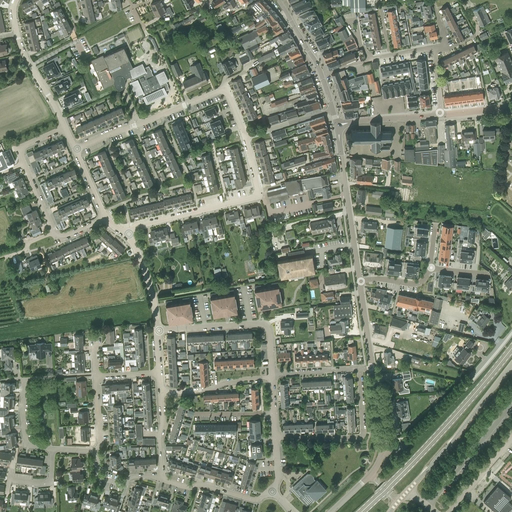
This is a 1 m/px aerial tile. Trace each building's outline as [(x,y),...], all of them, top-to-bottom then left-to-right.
[(36,4),(33,0),(29,0),(27,1),(31,9),(37,6),(36,4)] [(83,9),(92,7),(90,0),(89,0),(81,2),(83,9)] [(153,10),(164,6),(160,0),(159,0),(151,4),(153,10)] [(189,1),(188,0),(182,0),(184,3),(185,2),(187,8),(193,5),(191,0),(189,1)] [(232,0),(231,0),(223,5),(226,10),(230,7),(231,9),(236,6),(232,0)] [(249,10),(253,7),(257,12),(260,9),(267,3),(263,0),(258,0),(247,7),(249,10)] [(306,3),(305,0),(300,0),(291,4),(293,8),(305,3),(305,4),(306,3)] [(332,6),(341,6),(340,0),(331,0),(332,4),(330,4),(329,6),(327,6),(327,9),(332,8),(332,6)] [(340,0),(341,6),(351,6),(351,12),(365,11),(364,0),(340,0)] [(25,12),(31,9),(27,1),(21,4),(25,12)] [(305,3),(293,8),(296,14),(312,7),(309,1),(306,3),(305,4),(305,3)] [(258,18),(262,15),(271,8),(267,3),(260,9),(262,11),(257,16),(258,18)] [(397,10),(396,5),(387,7),(389,17),(395,16),(394,10),(397,10)] [(164,6),(153,10),(156,16),(165,12),(166,15),(169,14),(172,12),(169,7),(165,9),(164,6)] [(447,6),(441,9),(444,15),(450,12),(452,11),(454,10),(453,8),(451,9),(449,10),(447,6)] [(483,6),(473,11),(480,26),(490,22),(483,6)] [(61,7),(50,13),(52,16),(54,14),(56,17),(64,13),(61,7)] [(84,16),(93,14),(92,7),(83,9),(84,16)] [(262,15),(258,18),(261,21),(274,11),(271,8),(262,15)] [(431,10),(421,12),(421,15),(424,15),(425,18),(426,17),(427,20),(428,20),(432,19),(432,16),(431,10)] [(256,25),(254,26),(256,29),(257,28),(264,24),(263,23),(266,21),(268,23),(279,17),(278,16),(274,11),(261,21),(256,25)] [(321,27),(323,26),(314,11),(309,11),(299,16),(309,31),(310,30),(314,39),(324,34),(324,33),(321,27)] [(368,17),(364,18),(364,20),(376,18),(374,12),(368,13),(368,17)] [(453,17),(450,12),(444,15),(446,20),(453,17)] [(57,20),(59,23),(66,19),(64,13),(56,17),(54,18),(55,21),(57,20)] [(86,23),(95,21),(93,14),(84,16),(86,23)] [(174,31),(180,28),(191,23),(191,22),(196,20),(193,15),(188,17),(189,19),(178,24),(178,23),(172,26),(174,31)] [(338,26),(345,23),(341,15),(335,19),(338,26)] [(455,22),(453,17),(446,20),(449,25),(455,22)] [(273,28),(283,23),(279,18),(270,23),(273,28)] [(457,25),(464,21),(463,18),(460,20),(455,22),(449,25),(452,31),(458,27),(457,25)] [(66,19),(59,23),(56,24),(59,30),(62,29),(69,25),(66,19)] [(418,21),(419,26),(411,28),(412,35),(414,43),(423,41),(422,35),(425,34),(423,26),(422,20),(418,21)] [(26,30),(35,28),(33,21),(25,23),(26,26),(25,26),(26,30)] [(272,28),(276,34),(287,28),(283,23),(273,28),(272,28)] [(434,24),(424,26),(425,32),(429,31),(430,39),(437,38),(436,31),(435,31),(434,24)] [(62,29),(65,34),(63,35),(65,38),(70,35),(69,32),(72,31),(69,25),(62,29)] [(239,25),(231,30),(233,33),(241,29),(239,25)] [(239,37),(245,49),(262,41),(259,36),(269,31),(266,25),(261,28),(256,30),(239,37)] [(463,32),(466,31),(468,29),(467,27),(460,31),(458,27),(452,31),(455,36),(463,32)] [(27,33),(28,37),(36,35),(35,28),(26,30),(27,33)] [(345,28),(344,28),(337,31),(341,39),(349,35),(345,28)] [(271,40),(259,46),(262,51),(276,44),(275,41),(278,40),(278,39),(279,38),(283,44),(293,39),(288,31),(271,40)] [(464,39),(462,35),(464,34),(463,32),(455,36),(457,42),(464,39)] [(486,32),(479,35),(481,40),(488,37),(486,32)] [(316,42),(328,36),(327,34),(324,35),(324,34),(314,39),(316,42)] [(29,40),(28,40),(29,44),(30,44),(38,42),(36,35),(28,37),(29,40)] [(334,41),(331,35),(328,36),(316,42),(319,48),(325,45),(326,45),(334,41)] [(354,38),(346,41),(349,50),(350,50),(357,47),(354,38)] [(288,52),(298,48),(293,39),(277,48),(278,48),(272,51),(273,52),(258,58),(260,64),(280,55),(281,56),(288,52)] [(30,47),(31,51),(39,49),(38,42),(30,44),(30,47)] [(0,54),(7,53),(7,51),(9,51),(10,50),(9,48),(8,47),(7,48),(6,44),(1,45),(1,46),(0,46),(0,54)] [(468,48),(473,58),(475,57),(473,53),(476,51),(473,45),(468,48)] [(125,79),(129,77),(126,71),(133,68),(129,60),(130,60),(124,47),(104,56),(103,55),(91,60),(104,88),(114,84),(114,85),(115,86),(115,87),(116,87),(117,88),(118,89),(119,89),(120,89),(121,89),(122,89),(123,88),(124,87),(125,87),(125,86),(126,85),(126,84),(126,83),(126,82),(126,81),(125,80),(125,79)] [(288,52),(289,56),(285,58),(286,61),(301,55),(298,48),(288,52)] [(337,50),(323,55),(325,60),(336,56),(339,55),(338,54),(342,53),(343,53),(343,52),(342,48),(337,50)] [(470,59),(473,58),(468,48),(462,51),(465,57),(468,55),(470,59)] [(361,61),(366,59),(362,49),(357,51),(359,56),(361,61)] [(329,69),(356,58),(359,56),(357,51),(352,53),(344,56),(343,57),(326,63),(329,69)] [(462,58),(465,57),(462,51),(457,53),(462,64),(464,62),(462,58)] [(503,78),(511,73),(511,62),(507,52),(494,57),(503,78)] [(336,56),(325,60),(326,63),(343,57),(344,56),(343,53),(342,53),(338,54),(339,55),(336,56)] [(460,65),(462,64),(457,53),(452,56),(455,62),(458,61),(460,65)] [(247,55),(239,58),(242,64),(249,61),(247,55)] [(286,61),(289,68),(304,61),(301,55),(286,61)] [(48,64),(43,67),(45,70),(46,71),(57,65),(55,61),(58,59),(57,56),(52,59),(47,62),(48,64)] [(452,64),(455,62),(452,56),(446,59),(451,69),(454,68),(452,64)] [(449,70),(451,69),(446,59),(441,61),(444,67),(447,66),(449,70)] [(228,61),(222,64),(227,75),(233,71),(233,70),(236,69),(235,66),(232,60),(229,62),(228,61)] [(408,62),(401,63),(402,73),(409,72),(409,67),(408,62)] [(176,63),(171,65),(174,74),(180,71),(176,63)] [(196,76),(183,82),(187,91),(208,81),(204,73),(203,73),(199,63),(192,66),(196,76)] [(402,73),(401,63),(394,65),(396,74),(402,73)] [(142,64),(133,68),(126,71),(129,77),(132,82),(130,83),(136,96),(138,95),(140,100),(143,99),(143,98),(143,97),(147,105),(168,95),(166,91),(170,89),(166,82),(168,81),(164,71),(153,76),(149,66),(144,68),(142,64)] [(294,76),(308,70),(305,64),(292,70),(293,73),(290,74),(291,76),(291,75),(294,74),(294,76)] [(57,65),(46,71),(48,74),(47,74),(49,78),(54,75),(55,78),(61,75),(59,72),(60,71),(57,65)] [(396,74),(394,65),(387,66),(389,76),(396,74)] [(389,76),(387,66),(380,67),(382,77),(389,76)] [(294,74),(291,75),(293,81),(297,79),(297,80),(310,74),(308,70),(294,76),(294,74)] [(334,81),(338,90),(350,87),(353,86),(368,82),(367,74),(363,75),(347,80),(344,70),(338,72),(340,79),(334,81)] [(291,76),(290,74),(289,72),(280,76),(281,78),(279,79),(280,81),(291,76)] [(331,74),(334,81),(340,79),(338,72),(331,74)] [(265,73),(252,78),(256,89),(270,84),(265,73)] [(511,73),(503,78),(505,83),(511,79),(511,73)] [(72,83),(71,80),(69,75),(57,81),(59,84),(55,86),(56,89),(57,88),(58,92),(66,88),(66,89),(68,88),(70,87),(69,84),(72,83)] [(303,85),(313,82),(311,77),(297,83),(299,87),(303,85)] [(240,79),(232,82),(234,85),(233,85),(235,89),(235,88),(243,85),(240,79)] [(499,96),(497,86),(499,86),(498,79),(494,80),(495,83),(492,84),(493,87),(487,89),(489,98),(495,97),(499,96)] [(300,92),(315,87),(313,82),(303,85),(299,87),(300,92)] [(414,83),(412,83),(414,94),(421,93),(421,91),(416,91),(414,83)] [(389,97),(387,86),(387,84),(383,85),(383,86),(381,87),(383,98),(389,97)] [(237,92),(236,92),(237,95),(239,94),(245,91),(243,85),(235,88),(237,92)] [(350,87),(338,90),(341,99),(350,98),(352,98),(351,91),(356,90),(355,86),(350,87)] [(307,94),(316,91),(315,87),(300,92),(301,93),(300,93),(300,95),(301,97),(306,96),(305,95),(307,94)] [(246,91),(245,91),(239,94),(240,98),(241,101),(242,101),(249,98),(246,91)] [(320,102),(318,97),(317,92),(307,95),(306,96),(301,97),(300,97),(301,100),(306,98),(307,100),(299,103),(296,104),(297,104),(298,108),(303,106),(310,104),(320,102)] [(72,106),(83,101),(81,98),(78,99),(75,93),(64,98),(65,101),(65,102),(66,105),(70,103),(72,106)] [(268,95),(268,96),(264,97),(266,102),(270,101),(269,98),(274,97),(272,93),(268,95)] [(431,103),(431,100),(429,100),(428,94),(419,96),(420,97),(421,104),(421,107),(430,106),(430,103),(431,103)] [(242,101),(243,104),(242,104),(244,108),(244,107),(252,104),(249,98),(242,101)] [(276,106),(288,102),(286,98),(275,102),(276,106)] [(352,110),(353,110),(356,110),(357,110),(357,109),(359,109),(357,101),(351,102),(342,104),(343,111),(344,111),(345,112),(350,111),(350,110),(351,110),(352,110)] [(313,112),(322,110),(320,102),(310,104),(313,112)] [(244,107),(246,111),(245,111),(246,114),(247,114),(255,111),(252,104),(244,107)] [(305,115),(313,112),(310,104),(298,108),(296,109),(297,114),(305,112),(305,115)] [(205,115),(202,116),(204,122),(212,118),(211,116),(218,113),(216,109),(215,109),(214,107),(204,111),(205,115)] [(120,118),(125,115),(122,108),(116,110),(120,118)] [(297,114),(296,109),(295,109),(285,112),(287,118),(297,115),(297,114)] [(114,120),(120,118),(116,110),(111,113),(114,120)] [(343,111),(345,118),(358,117),(357,113),(353,113),(353,110),(352,110),(351,110),(350,110),(350,111),(345,112),(344,111),(343,111)] [(247,114),(248,117),(249,120),(257,117),(255,111),(247,114)] [(279,121),(287,118),(285,112),(283,113),(268,117),(271,125),(280,122),(279,121)] [(108,123),(114,120),(111,113),(104,116),(108,123)] [(102,126),(108,123),(104,116),(99,118),(102,126)] [(304,122),(306,127),(325,121),(323,116),(304,122)] [(96,128),(102,126),(99,118),(93,121),(96,128)] [(172,125),(174,130),(183,126),(180,119),(172,122),(173,125),(172,125)] [(211,130),(223,125),(221,120),(220,121),(219,120),(213,122),(212,120),(204,123),(206,127),(209,126),(211,130)] [(436,120),(425,121),(426,127),(428,127),(429,142),(436,142),(435,128),(436,127),(436,120)] [(91,130),(96,128),(93,121),(88,123),(91,130)] [(313,131),(327,127),(325,121),(311,126),(306,127),(300,129),(301,132),(305,130),(312,128),(313,131)] [(352,134),(345,134),(345,141),(350,141),(350,142),(351,142),(352,142),(352,144),(353,144),(353,143),(356,143),(356,144),(357,144),(357,143),(359,143),(360,143),(363,143),(364,143),(367,142),(367,143),(368,143),(370,142),(370,143),(371,143),(371,149),(370,150),(371,150),(372,150),(380,150),(381,151),(381,150),(381,149),(389,149),(389,145),(385,145),(385,141),(391,141),(393,138),(393,134),(390,131),(380,132),(380,123),(381,123),(380,122),(379,123),(371,123),(370,122),(370,123),(371,124),(371,130),(370,130),(370,131),(367,131),(367,130),(367,131),(364,131),(364,130),(363,130),(363,131),(360,131),(360,130),(359,130),(359,131),(356,131),(356,130),(355,130),(355,131),(352,131),(352,130),(352,134)] [(85,133),(91,130),(88,123),(82,126),(85,133)] [(456,143),(457,141),(456,124),(445,125),(447,149),(443,149),(442,162),(444,162),(444,166),(445,166),(455,167),(455,157),(454,152),(454,148),(455,148),(455,147),(454,146),(455,144),(456,143)] [(224,129),(223,125),(211,130),(212,133),(209,134),(211,139),(218,136),(217,134),(224,131),(224,130),(224,129)] [(79,136),(85,133),(82,126),(76,129),(79,136)] [(185,131),(183,126),(174,130),(176,134),(185,131)] [(313,131),(302,134),(303,139),(316,135),(317,135),(328,132),(327,127),(313,131)] [(156,138),(164,135),(161,129),(154,132),(156,138)] [(491,130),(483,131),(483,138),(491,138),(492,141),(495,141),(494,137),(495,137),(495,134),(499,133),(499,129),(493,129),(493,130),(491,130)] [(178,139),(187,136),(185,131),(176,134),(178,139)] [(468,131),(469,140),(473,139),(474,156),(480,155),(479,139),(476,139),(475,131),(472,131),(471,131),(469,131),(468,131)] [(328,133),(297,141),(299,147),(300,152),(309,149),(308,145),(316,142),(317,145),(330,141),(328,133)] [(159,144),(166,140),(164,135),(156,138),(159,144)] [(189,140),(187,136),(178,139),(180,144),(189,140)] [(127,148),(135,145),(132,139),(125,142),(123,143),(125,149),(127,148)] [(429,145),(428,141),(426,141),(426,139),(420,140),(420,142),(421,147),(415,147),(414,147),(414,151),(429,150),(428,145),(429,145)] [(161,149),(169,146),(166,140),(159,144),(161,149)] [(191,145),(189,140),(180,144),(182,149),(183,148),(184,151),(192,147),(191,145)] [(56,143),(61,155),(63,154),(62,150),(65,148),(62,141),(56,143)] [(255,146),(256,150),(257,150),(265,148),(263,141),(255,143),(256,146),(255,146)] [(59,156),(61,155),(56,143),(50,146),(54,153),(57,152),(59,156)] [(130,153),(137,150),(135,145),(127,148),(130,153)] [(48,156),(54,153),(50,146),(45,148),(48,156)] [(164,155),(171,152),(169,146),(161,149),(164,155)] [(231,155),(239,153),(237,147),(229,149),(231,155)] [(404,161),(415,161),(414,151),(414,147),(404,147),(404,161)] [(42,158),(48,156),(45,148),(39,151),(42,158)] [(257,153),(258,156),(259,156),(266,154),(265,148),(257,150),(258,153),(257,153)] [(333,154),(332,149),(325,151),(316,153),(312,154),(314,160),(333,154)] [(414,151),(415,161),(415,163),(436,165),(437,149),(429,150),(414,151)] [(0,152),(0,160),(2,166),(0,166),(0,171),(7,168),(12,166),(11,163),(12,163),(13,163),(15,162),(9,150),(2,153),(2,151),(0,152)] [(132,159),(140,156),(137,150),(130,153),(132,159)] [(37,161),(42,158),(39,151),(33,153),(34,155),(28,157),(34,155),(35,157),(36,160),(36,161),(37,161)] [(100,160),(107,157),(105,151),(98,154),(100,160)] [(167,160),(174,157),(172,151),(171,152),(164,155),(167,160)] [(201,156),(203,162),(211,160),(209,154),(206,154),(206,151),(199,153),(199,156),(200,156),(201,156)] [(260,159),(261,163),(269,161),(268,154),(266,154),(259,156),(260,159)] [(136,165),(142,162),(140,156),(132,159),(135,165),(136,165)] [(103,166),(110,163),(107,157),(100,160),(103,166)] [(169,166),(177,163),(174,157),(167,160),(169,166)] [(282,169),(285,168),(306,162),(304,157),(284,163),(281,164),(282,169)] [(337,171),(334,158),(321,162),(322,167),(323,168),(329,167),(330,172),(337,171)] [(351,159),(351,165),(360,166),(363,167),(363,166),(372,167),(380,167),(380,164),(372,163),(372,159),(366,158),(365,161),(361,161),(361,159),(351,159)] [(234,167),(242,165),(240,159),(232,161),(234,167)] [(382,159),(381,169),(389,169),(390,160),(382,159)] [(138,170),(146,167),(143,161),(142,162),(136,165),(138,170)] [(263,169),(271,167),(269,161),(261,163),(262,166),(261,166),(262,170),(263,169)] [(306,174),(317,171),(316,169),(322,167),(321,162),(304,167),(306,174)] [(105,171),(112,168),(110,163),(103,166),(105,171)] [(172,172),(179,169),(177,163),(169,166),(172,172)] [(362,176),(362,175),(362,174),(363,174),(364,171),(361,171),(361,172),(360,172),(360,166),(351,165),(350,176),(357,177),(357,175),(362,176)] [(141,176),(148,173),(146,167),(138,170),(141,176)] [(263,173),(264,176),(273,174),(271,167),(263,169),(263,173)] [(108,177),(109,177),(115,174),(112,168),(105,171),(108,177)] [(72,179),(77,176),(74,169),(68,172),(72,179)] [(175,178),(182,174),(179,169),(172,172),(175,178)] [(237,179),(245,177),(243,171),(235,173),(237,179)] [(15,172),(7,176),(10,183),(9,183),(11,188),(15,186),(16,189),(25,185),(25,184),(26,184),(24,181),(23,181),(22,178),(20,178),(19,176),(17,176),(15,172)] [(66,181),(72,179),(68,172),(63,174),(66,181)] [(143,182),(151,179),(148,173),(141,176),(143,182)] [(60,184),(66,181),(63,174),(57,177),(60,184)] [(113,182),(118,179),(116,174),(115,174),(109,177),(111,182),(113,182)] [(264,184),(274,182),(273,174),(264,176),(265,180),(263,181),(264,184)] [(328,185),(327,174),(321,175),(321,176),(301,179),(284,182),(286,188),(288,195),(298,193),(298,192),(303,191),(303,190),(313,189),(313,188),(328,185)] [(362,175),(362,176),(357,175),(357,177),(356,183),(372,184),(373,176),(362,175)] [(411,185),(412,177),(403,175),(401,184),(411,185)] [(61,186),(60,184),(57,177),(51,179),(55,186),(58,185),(59,187),(61,186)] [(238,185),(246,183),(245,177),(237,179),(238,185)] [(209,186),(217,184),(215,178),(207,180),(209,186)] [(49,189),(55,186),(51,179),(46,182),(46,183),(49,189)] [(113,188),(121,185),(118,179),(113,182),(111,182),(113,188)] [(146,188),(153,184),(151,179),(143,182),(146,188)] [(49,189),(46,183),(40,186),(46,199),(52,196),(49,189)] [(25,185),(16,189),(19,196),(16,197),(17,200),(26,197),(24,194),(28,192),(25,185)] [(116,194),(123,191),(121,185),(113,188),(116,194)] [(267,190),(270,203),(271,203),(271,202),(274,202),(276,202),(276,201),(279,200),(279,201),(289,198),(285,186),(267,190)] [(321,187),(317,188),(318,192),(318,193),(322,192),(323,197),(330,196),(330,195),(331,195),(331,192),(330,193),(328,187),(322,188),(321,187)] [(317,188),(308,189),(310,197),(315,196),(314,193),(318,192),(317,188)] [(365,202),(366,190),(358,189),(356,201),(365,202)] [(123,191),(116,194),(119,200),(126,197),(123,191)] [(397,199),(398,192),(389,191),(388,198),(397,199)] [(191,194),(184,196),(186,204),(189,203),(189,205),(193,204),(191,194)] [(186,205),(184,196),(177,197),(179,205),(182,204),(182,206),(186,205)] [(84,207),(90,205),(87,197),(81,200),(84,207)] [(179,205),(177,197),(170,199),(172,207),(175,206),(175,208),(179,207),(179,205)] [(78,210),(84,207),(81,200),(80,198),(74,200),(78,210)] [(172,207),(170,199),(163,201),(164,202),(165,208),(168,208),(172,207)] [(78,210),(74,200),(69,203),(73,212),(78,210)] [(166,210),(164,202),(157,203),(159,211),(162,210),(162,211),(166,210)] [(332,202),(319,204),(317,205),(316,203),(312,204),(314,210),(318,209),(317,209),(320,209),(323,208),(324,210),(333,209),(332,202)] [(73,212),(69,203),(63,205),(64,207),(67,215),(73,212)] [(159,211),(157,203),(150,205),(152,213),(155,212),(159,211)] [(27,214),(30,221),(39,217),(40,216),(38,213),(37,213),(36,210),(32,212),(29,205),(21,208),(24,215),(27,214)] [(60,214),(61,217),(67,215),(64,207),(63,205),(57,208),(58,211),(60,214)] [(152,213),(150,205),(143,207),(145,214),(148,214),(149,214),(152,213)] [(258,206),(251,208),(253,217),(260,215),(260,217),(264,216),(263,210),(259,211),(258,206)] [(381,215),(382,207),(366,206),(365,213),(381,215)] [(145,214),(143,207),(137,208),(138,216),(142,215),(142,216),(145,215),(145,214)] [(138,216),(137,208),(130,210),(132,218),(135,217),(139,216),(138,216)] [(247,219),(253,217),(251,208),(244,209),(247,219)] [(394,209),(385,208),(384,215),(393,216),(394,209)] [(238,211),(225,214),(227,223),(239,220),(240,224),(244,223),(242,216),(239,217),(238,211)] [(223,234),(222,228),(220,219),(217,220),(216,216),(213,217),(213,216),(210,217),(210,218),(209,218),(211,227),(215,226),(217,234),(219,234),(219,235),(223,234)] [(39,217),(30,221),(33,228),(30,230),(33,237),(42,233),(39,226),(42,225),(39,217)] [(203,223),(200,224),(202,233),(203,235),(204,238),(209,237),(207,229),(212,228),(211,227),(209,218),(208,218),(208,217),(205,218),(205,219),(202,220),(203,223)] [(320,221),(323,232),(336,229),(333,218),(320,221)] [(202,233),(200,224),(197,224),(197,221),(194,222),(194,221),(191,222),(190,223),(192,232),(199,230),(199,233),(202,233)] [(312,234),(323,232),(320,221),(310,223),(312,234)] [(376,225),(376,222),(361,221),(360,231),(378,232),(378,229),(377,229),(378,225),(376,225)] [(192,232),(190,223),(189,223),(189,222),(186,223),(186,224),(183,224),(184,227),(181,228),(183,237),(186,236),(186,233),(192,232)] [(399,248),(402,229),(387,227),(385,247),(399,248)] [(415,227),(414,236),(420,237),(420,234),(427,235),(427,229),(415,227)] [(159,230),(161,240),(168,238),(169,241),(171,240),(173,246),(179,244),(178,238),(175,238),(174,233),(168,235),(166,228),(163,229),(162,229),(159,230)] [(154,242),(161,240),(159,230),(155,231),(151,232),(153,239),(149,239),(150,245),(155,244),(154,242)] [(295,238),(294,234),(293,230),(286,232),(287,240),(295,238)] [(464,239),(463,242),(469,243),(470,240),(474,241),(475,230),(469,230),(467,240),(464,239)] [(102,241),(108,236),(106,234),(106,233),(103,231),(97,237),(102,241)] [(484,236),(483,237),(485,239),(491,233),(489,231),(488,231),(484,236)] [(111,238),(108,235),(108,236),(102,241),(107,247),(108,246),(113,241),(111,239),(111,238)] [(90,245),(87,237),(87,238),(84,239),(84,238),(80,240),(84,248),(90,245)] [(413,238),(413,241),(414,241),(413,247),(415,247),(416,247),(425,248),(426,242),(420,242),(420,239),(413,238)] [(113,250),(119,244),(117,243),(117,242),(114,239),(113,241),(108,246),(113,250)] [(84,248),(80,240),(80,241),(78,242),(78,241),(74,243),(77,251),(84,248)] [(77,251),(74,243),(71,244),(67,246),(71,254),(77,251)] [(119,256),(125,249),(124,249),(122,248),(123,247),(119,244),(113,250),(119,256)] [(71,254),(67,246),(65,247),(61,248),(61,249),(64,256),(71,254)] [(412,252),(412,255),(414,255),(418,256),(418,253),(424,254),(425,248),(416,247),(415,247),(415,253),(412,252)] [(458,247),(457,254),(460,255),(459,261),(465,261),(466,252),(461,251),(461,247),(458,247)] [(64,256),(61,249),(61,250),(59,251),(59,250),(55,252),(58,260),(65,257),(64,256)] [(465,261),(471,262),(472,256),(475,256),(475,250),(466,249),(466,252),(465,261)] [(315,271),(312,255),(304,257),(303,253),(304,253),(303,250),(288,253),(289,259),(278,261),(281,277),(315,271)] [(48,254),(52,263),(58,260),(55,252),(55,253),(52,254),(52,253),(51,252),(48,254)] [(372,266),(373,253),(365,252),(364,265),(372,266)] [(333,258),(328,259),(329,266),(332,266),(331,264),(341,262),(340,257),(340,253),(335,254),(336,256),(333,256),(333,258)] [(373,253),(372,266),(380,267),(382,254),(373,253)] [(37,255),(25,260),(27,263),(29,262),(32,269),(41,265),(37,255)] [(385,266),(388,266),(387,272),(393,273),(394,263),(395,261),(389,260),(389,259),(386,259),(385,266)] [(23,271),(21,262),(14,264),(16,270),(19,269),(20,272),(23,271)] [(393,273),(399,274),(399,268),(402,268),(403,262),(400,262),(400,264),(394,263),(393,273)] [(404,262),(403,268),(406,269),(405,275),(411,275),(413,263),(404,262)] [(326,290),(346,287),(344,274),(324,277),(326,290)] [(435,281),(435,287),(438,287),(438,286),(443,286),(444,286),(445,275),(439,275),(438,281),(435,281)] [(443,286),(443,287),(452,288),(453,282),(450,282),(451,276),(445,275),(444,286),(443,286)] [(454,283),(453,289),(462,289),(463,277),(457,277),(457,283),(454,283)] [(462,289),(471,290),(471,284),(468,284),(469,278),(463,277),(462,289)] [(472,291),(480,291),(482,279),(476,279),(475,285),(472,284),(472,291)] [(480,291),(489,292),(490,286),(487,286),(487,280),(482,279),(480,291)] [(282,305),(280,297),(278,297),(277,293),(280,292),(279,286),(278,286),(278,282),(272,283),(272,287),(261,289),(260,285),(254,286),(255,290),(256,296),(258,296),(259,301),(257,301),(258,309),(267,307),(267,309),(273,308),(273,306),(282,305)] [(372,290),(369,301),(373,301),(374,300),(375,300),(378,301),(379,301),(381,292),(382,289),(377,288),(376,291),(372,290)] [(378,301),(377,305),(378,306),(380,306),(387,309),(389,305),(390,303),(389,302),(391,295),(386,294),(387,290),(382,289),(381,292),(379,301),(378,301)] [(234,305),(233,300),(235,300),(234,294),(233,290),(227,291),(228,295),(217,297),(216,293),(210,294),(211,298),(210,298),(211,304),(214,303),(215,308),(212,309),(214,316),(223,315),(223,317),(229,316),(228,314),(237,312),(236,304),(234,305)] [(322,302),(335,300),(333,291),(321,293),(322,302)] [(398,294),(396,304),(402,305),(404,295),(398,294)] [(172,300),(166,301),(166,305),(167,311),(169,311),(170,316),(168,316),(169,324),(178,322),(178,324),(184,323),(184,321),(193,320),(192,312),(189,312),(188,308),(191,307),(190,301),(189,297),(183,299),(183,302),(172,304),(172,300)] [(407,306),(407,307),(412,309),(413,309),(415,298),(410,297),(407,306)] [(412,309),(412,310),(418,311),(418,310),(421,299),(415,297),(415,298),(413,309),(412,309)] [(435,297),(429,321),(437,323),(443,299),(435,297)] [(421,299),(418,310),(423,311),(424,311),(426,300),(421,299)] [(423,311),(423,312),(429,313),(432,301),(426,300),(424,311),(423,311)] [(333,305),(334,320),(346,319),(346,317),(352,317),(351,303),(333,305)] [(487,317),(490,314),(490,313),(487,311),(489,309),(486,307),(484,309),(481,312),(483,314),(477,322),(483,327),(490,319),(487,317)] [(404,330),(407,322),(393,318),(390,326),(404,330)] [(346,319),(334,320),(331,321),(330,322),(330,324),(330,332),(336,331),(336,333),(339,333),(339,334),(347,333),(347,331),(349,330),(348,319),(346,319)] [(292,330),(292,321),(281,322),(281,330),(284,330),(284,334),(291,333),(290,330),(292,330)] [(133,335),(135,335),(142,334),(142,328),(140,329),(140,325),(132,325),(132,329),(134,329),(134,332),(133,332),(133,335)] [(377,338),(380,326),(375,325),(372,337),(377,338)] [(385,340),(388,328),(380,326),(377,338),(385,340)] [(324,340),(323,330),(316,331),(317,341),(324,340)] [(107,343),(114,342),(113,331),(106,331),(107,343)] [(457,357),(455,359),(459,362),(460,360),(463,363),(464,363),(465,363),(466,363),(467,362),(467,361),(467,360),(466,360),(466,359),(471,353),(468,351),(474,344),(470,340),(461,351),(460,349),(455,355),(457,357)] [(36,345),(29,346),(30,352),(35,352),(36,352),(37,357),(45,357),(45,353),(44,353),(44,351),(51,351),(51,344),(44,344),(44,343),(36,344),(36,345)] [(124,359),(123,346),(120,346),(120,355),(118,355),(118,359),(115,360),(115,367),(121,367),(121,359),(124,359)] [(13,348),(2,349),(2,355),(4,355),(4,359),(6,359),(6,363),(5,363),(6,369),(12,369),(11,363),(10,363),(10,359),(13,359),(13,348)] [(75,362),(84,361),(84,353),(76,354),(76,351),(69,351),(69,354),(75,354),(75,362)] [(393,359),(393,356),(391,356),(391,353),(384,353),(384,363),(387,363),(387,365),(394,365),(394,359),(393,359)] [(410,361),(410,362),(417,365),(418,363),(420,357),(412,355),(410,361)] [(76,370),(70,370),(71,373),(83,372),(83,369),(85,369),(84,361),(75,362),(76,370)] [(409,388),(403,389),(401,378),(392,380),(394,391),(399,390),(399,394),(410,392),(409,388)] [(281,389),(287,389),(287,383),(289,383),(289,379),(283,379),(284,383),(280,383),(281,389)] [(77,395),(86,394),(85,381),(76,382),(77,395)] [(1,392),(7,393),(8,389),(15,389),(15,383),(4,383),(4,388),(1,388),(1,392)] [(7,396),(7,393),(1,392),(0,396),(1,396),(0,402),(14,402),(15,396),(7,396)] [(397,402),(396,402),(397,407),(396,407),(397,412),(398,416),(401,416),(401,419),(410,417),(409,414),(407,401),(404,401),(400,401),(399,399),(396,400),(397,402)] [(14,408),(14,402),(0,402),(0,407),(0,406),(0,410),(7,411),(7,407),(14,408)] [(185,412),(187,406),(179,404),(178,410),(185,412)] [(0,410),(0,420),(0,422),(4,422),(15,421),(14,415),(7,416),(6,411),(7,411),(0,410)] [(183,418),(185,412),(178,410),(176,416),(183,418)] [(79,416),(78,416),(78,423),(79,423),(89,422),(88,411),(79,412),(79,416)] [(250,427),(260,426),(259,424),(260,424),(260,419),(256,419),(256,420),(249,421),(250,427)] [(1,431),(8,430),(8,427),(15,426),(15,421),(4,422),(5,427),(1,427),(1,431)] [(90,439),(89,428),(80,428),(81,440),(90,439)] [(6,440),(17,438),(16,433),(9,434),(8,430),(1,431),(2,435),(5,434),(6,440)] [(250,438),(248,438),(248,441),(254,441),(254,438),(260,438),(260,437),(260,435),(261,435),(261,432),(250,433),(250,438)] [(7,445),(3,445),(4,449),(6,449),(6,448),(10,447),(10,445),(17,444),(17,438),(6,440),(7,445)] [(254,441),(248,441),(248,444),(251,444),(251,450),(262,450),(262,446),(261,446),(261,444),(254,444),(254,441)] [(0,451),(0,461),(4,462),(4,463),(10,463),(11,457),(14,457),(15,450),(12,450),(11,453),(0,451)] [(262,450),(251,450),(251,456),(249,456),(249,459),(255,459),(255,456),(261,455),(261,453),(262,453),(262,450)] [(110,461),(120,461),(120,456),(122,456),(122,452),(116,453),(116,456),(110,456),(110,461)] [(174,469),(178,458),(179,455),(176,455),(175,461),(172,460),(172,459),(169,458),(167,464),(170,465),(169,468),(174,469)] [(40,467),(40,471),(40,473),(45,473),(46,466),(42,465),(43,456),(41,456),(40,459),(38,459),(37,467),(40,467)] [(179,471),(182,463),(183,460),(178,458),(174,469),(179,471)] [(70,471),(80,471),(80,468),(83,467),(82,461),(80,461),(80,459),(72,459),(72,468),(70,468),(70,471)] [(183,460),(182,463),(179,471),(184,472),(188,461),(183,460)] [(246,466),(257,469),(258,466),(254,466),(255,463),(247,460),(246,466)] [(120,461),(110,461),(111,467),(116,467),(117,470),(123,469),(123,466),(120,466),(120,461)] [(188,461),(184,472),(189,474),(192,466),(193,463),(193,462),(188,461)] [(198,473),(203,475),(206,466),(207,464),(201,462),(201,465),(200,465),(198,473)] [(189,474),(195,476),(198,464),(193,463),(192,466),(189,474)] [(217,470),(214,478),(220,480),(222,471),(223,469),(217,467),(216,470),(217,470)] [(225,481),(228,470),(227,470),(226,470),(225,472),(222,471),(220,480),(225,481)] [(228,470),(225,481),(231,483),(233,475),(230,474),(230,471),(228,470)] [(80,471),(70,471),(71,475),(73,475),(73,481),(83,480),(83,474),(80,474),(80,471)] [(307,474),(293,487),(294,490),(293,491),(306,505),(309,505),(313,502),(312,501),(315,499),(316,500),(324,492),(325,488),(317,480),(316,480),(313,478),(314,477),(311,474),(307,474)] [(132,489),(131,491),(141,494),(144,495),(146,487),(145,487),(140,485),(136,484),(135,487),(134,490),(132,489)] [(497,485),(484,501),(496,511),(511,511),(511,504),(508,501),(511,497),(497,485)] [(69,493),(67,493),(68,500),(78,499),(77,492),(74,493),(74,487),(68,487),(69,493)] [(20,502),(21,491),(15,491),(15,495),(12,495),(11,504),(14,504),(14,501),(20,502)] [(20,502),(20,504),(26,505),(29,505),(30,497),(27,496),(27,492),(21,491),(20,502)] [(139,500),(141,494),(131,491),(130,494),(132,495),(132,497),(139,500)] [(91,506),(91,503),(92,503),(94,494),(89,492),(88,495),(85,494),(83,503),(82,505),(85,506),(86,504),(91,506)] [(200,499),(211,503),(214,494),(207,492),(206,495),(202,494),(200,499)] [(44,507),(44,503),(44,493),(38,493),(38,498),(34,498),(35,507),(44,507)] [(44,493),(44,503),(50,503),(50,504),(53,504),(53,498),(50,498),(50,493),(44,493)] [(94,506),(96,507),(96,508),(99,509),(101,502),(98,501),(100,495),(94,494),(92,503),(95,504),(94,506)] [(161,505),(164,496),(159,494),(157,499),(154,498),(152,503),(156,505),(156,503),(161,505)] [(111,508),(111,507),(114,497),(109,495),(107,501),(104,500),(103,506),(106,507),(111,508)] [(164,496),(161,505),(166,507),(166,508),(169,509),(171,503),(168,502),(169,497),(164,496)] [(114,497),(111,507),(116,509),(115,511),(117,511),(118,511),(121,505),(118,504),(119,498),(114,497)] [(172,510),(171,511),(184,511),(185,511),(186,508),(186,505),(182,504),(183,501),(175,499),(172,510)] [(200,499),(199,504),(210,508),(211,503),(200,499)] [(137,508),(138,505),(128,502),(127,504),(129,505),(129,508),(139,511),(139,509),(137,508)] [(234,511),(237,505),(226,502),(224,507),(221,506),(219,511),(224,511),(225,511),(227,511),(234,511)]
